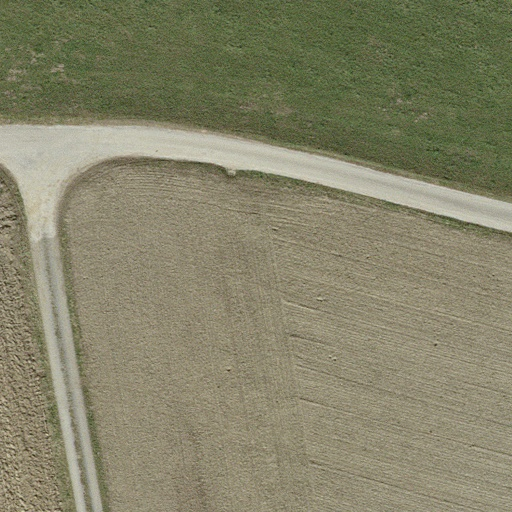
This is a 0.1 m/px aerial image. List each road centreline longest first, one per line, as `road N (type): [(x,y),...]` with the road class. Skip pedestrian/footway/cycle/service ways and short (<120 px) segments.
road 1 (track): [(0,144),(220,151),(511,225)]
road 2 (track): [(31,143),(35,243),(82,511)]
